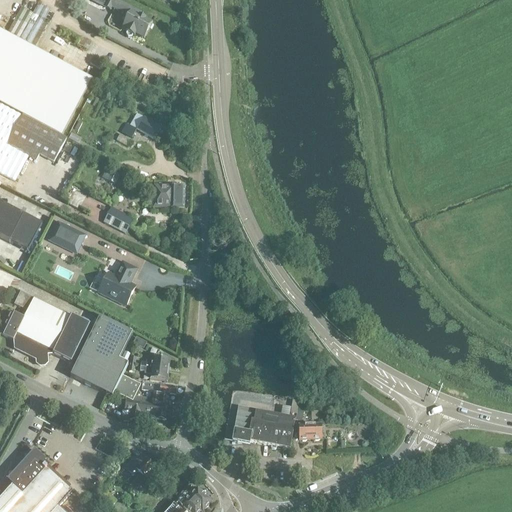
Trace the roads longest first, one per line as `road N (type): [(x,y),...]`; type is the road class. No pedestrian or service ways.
road 1 (primary): [(339,343),(294,295),(242,208),(225,145),(216,0)]
road 2 (unclassified): [(205,164),(200,334),(178,450)]
road 3 (unclassified): [(178,450),(144,442),(0,369)]
